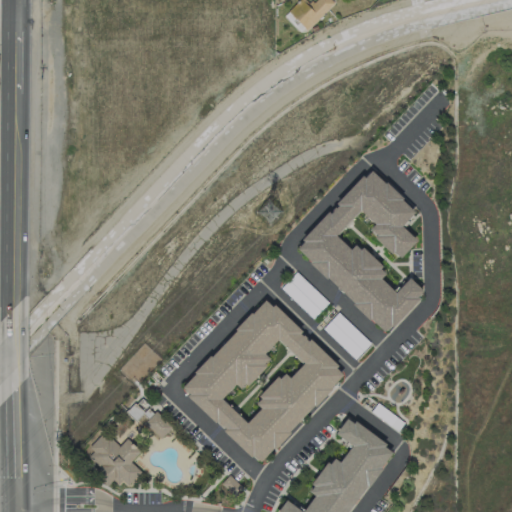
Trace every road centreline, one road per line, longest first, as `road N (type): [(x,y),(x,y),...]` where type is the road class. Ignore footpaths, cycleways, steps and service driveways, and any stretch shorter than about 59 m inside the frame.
road 1 (tertiary): [(15,0),(14,306)]
road 2 (tertiary): [(17,511),(14,388)]
